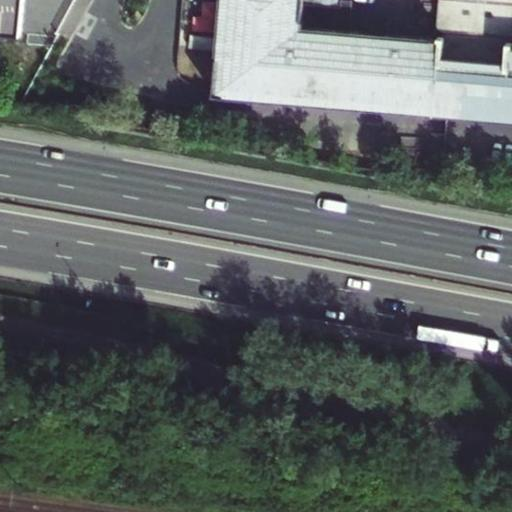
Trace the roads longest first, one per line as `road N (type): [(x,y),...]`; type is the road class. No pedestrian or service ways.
road 1 (motorway): [(0,238),(511,331)]
road 2 (motorway): [(511,259),(0,168)]
